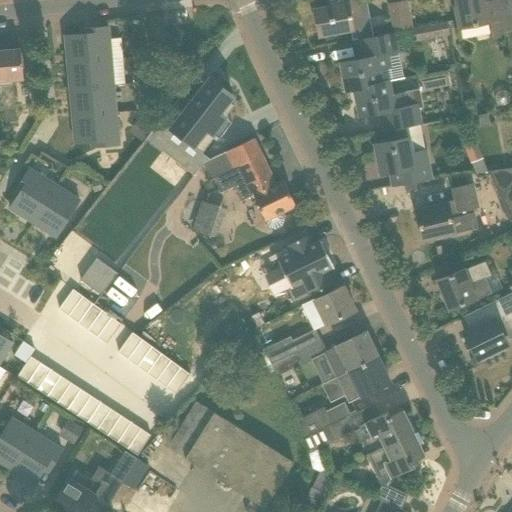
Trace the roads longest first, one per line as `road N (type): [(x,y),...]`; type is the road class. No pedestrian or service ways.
road 1 (residential): [(468,476),(243,0)]
road 2 (residential): [(0,11),(121,0)]
